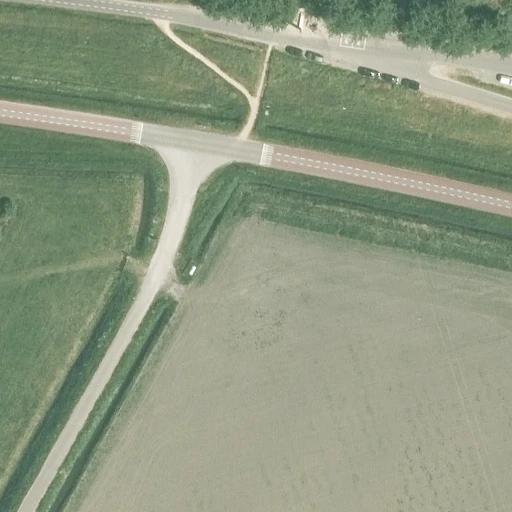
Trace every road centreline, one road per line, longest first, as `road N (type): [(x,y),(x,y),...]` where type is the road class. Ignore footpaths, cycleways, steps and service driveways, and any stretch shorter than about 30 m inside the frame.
road 1 (unclassified): [(25,511),(158,270),(193,143)]
road 2 (tertiary): [(511,206),(193,143)]
road 3 (tertiary): [(193,143),(0,113)]
